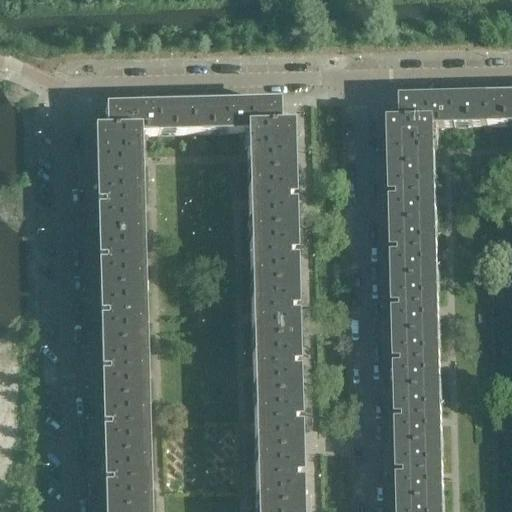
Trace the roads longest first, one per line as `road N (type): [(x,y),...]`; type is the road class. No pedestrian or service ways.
road 1 (residential): [(75,511),(66,95),(92,84),(357,75)]
road 2 (residential): [(357,75),(366,511)]
road 3 (residential): [(511,72),(357,75)]
